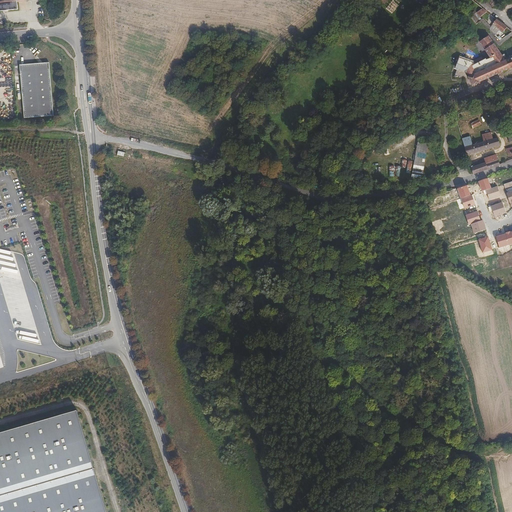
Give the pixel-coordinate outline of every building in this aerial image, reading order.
[(0,0),(0,10),(17,9),(17,1),(25,0),(24,0),(0,0)] [(480,24),(472,15),(468,18),(473,25),(476,23),(478,26),(480,24)] [(505,29),(494,20),(490,25),(501,33),(505,29)] [(501,72),(511,67),(511,57),(495,65),(493,63),(502,58),(487,38),(479,43),(489,57),(485,59),(489,64),(481,68),(480,66),(475,68),(476,70),(473,72),(472,70),(465,72),(468,77),(471,85),(495,74),(496,76),(502,74),(501,72)] [(475,68),(480,66),(481,68),(489,64),(485,59),(479,62),(477,59),(470,62),(458,58),(455,68),(456,69),(453,77),(462,80),(468,77),(465,72),(472,70),(473,72),(476,70),(475,68)] [(23,118),(53,115),(49,62),(19,65),(23,118)] [(494,147),(491,139),(489,139),(486,134),(480,136),(483,141),(479,143),(481,151),(494,147)] [(473,144),(469,136),(461,139),(464,147),(473,144)] [(500,145),(497,137),(491,139),(494,147),(500,145)] [(481,151),(479,143),(473,144),(464,147),(466,155),(481,151)] [(417,144),(411,178),(421,180),(427,145),(417,144)] [(501,164),(500,159),(498,159),(496,155),(483,159),(484,162),(486,169),(501,164)] [(410,173),(412,161),(402,160),(401,167),(407,168),(406,173),(410,173)] [(486,169),(484,162),(470,167),(472,173),(486,169)] [(399,166),(389,166),(389,177),(396,177),(396,172),(399,172),(399,166)] [(488,177),(478,181),(481,191),(491,188),(488,177)] [(467,185),(457,188),(461,198),(470,195),(467,185)] [(497,187),(485,190),(488,200),(500,196),(497,187)] [(473,196),(461,200),(464,209),(476,205),(473,196)] [(502,202),(491,206),(495,216),(506,212),(502,202)] [(478,211),(466,215),(469,224),(481,220),(478,211)] [(482,220),(470,224),(473,234),(486,230),(482,220)] [(511,231),(496,237),(499,247),(511,243),(511,231)] [(489,238),(479,241),(482,251),(492,248),(489,238)] [(2,282),(13,282),(13,278),(19,278),(19,273),(2,273),(2,282)] [(6,292),(23,295),(25,287),(22,286),(21,290),(19,290),(19,288),(7,286),(6,292)] [(107,511),(78,410),(0,432),(0,511),(107,511)]
